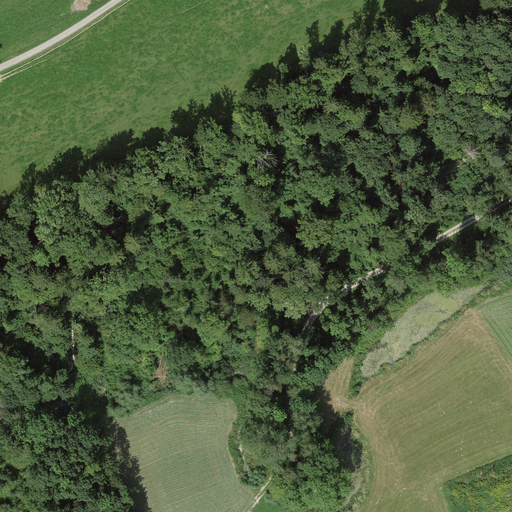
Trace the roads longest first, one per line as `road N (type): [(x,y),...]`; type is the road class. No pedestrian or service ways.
road 1 (track): [(322,511),(288,407),(298,349),(317,310),(511,197)]
road 2 (track): [(0,69),(118,0)]
